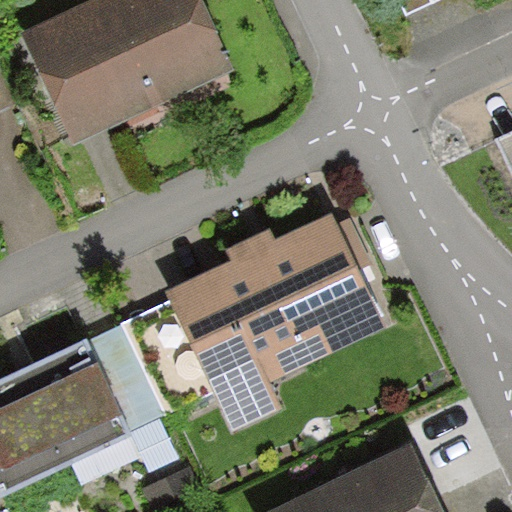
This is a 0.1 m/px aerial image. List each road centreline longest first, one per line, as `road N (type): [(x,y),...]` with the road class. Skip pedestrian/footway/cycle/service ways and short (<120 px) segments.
road 1 (residential): [(0,290),(376,113)]
road 2 (residential): [(511,311),(463,271),(376,113)]
road 3 (residential): [(376,113),(511,49)]
road 4 (residential): [(376,113),(320,0)]
